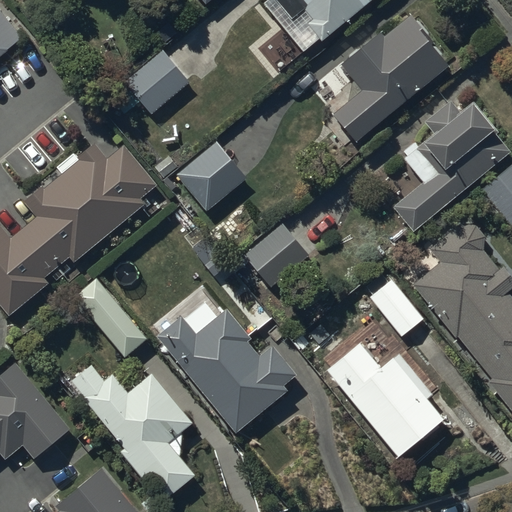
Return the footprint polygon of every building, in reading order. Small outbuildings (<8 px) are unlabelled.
[(195,0),(204,11),(217,0),(195,0)] [(270,0),(272,3),(258,14),(275,35),(281,30),(303,57),(318,44),(321,48),(379,0),(378,0),(270,0)] [(428,45),(408,21),(383,43),(380,39),(366,50),(358,50),(349,57),(348,66),(340,72),(352,87),(347,108),(345,109),(344,108),(332,118),(333,120),(331,122),(355,148),(447,73),(425,48),(428,45)] [(123,87),(151,119),(187,88),(160,56),(123,87)] [(392,213),(412,238),(510,159),(495,140),(496,139),(472,108),(459,118),(450,107),(424,128),(427,133),(405,151),(406,153),(402,156),(406,161),(402,164),(422,189),(392,213)] [(175,177),(206,217),(247,184),(216,145),(175,177)] [(0,228),(0,304),(10,317),(160,196),(125,153),(111,164),(99,149),(0,228)] [(511,167),(481,194),(511,229),(511,167)] [(150,236),(173,265),(184,256),(191,265),(174,279),(181,289),(199,274),(214,292),(231,278),(179,213),(150,236)] [(281,227),(242,259),(267,290),(306,259),(281,227)] [(439,267),(411,289),(456,344),(457,343),(491,384),(486,387),(511,418),(511,303),(507,298),(511,293),(511,284),(502,273),(498,276),(482,256),(484,242),(476,231),(460,230),(429,254),(439,267)] [(135,329),(95,281),(70,302),(110,350),(135,329)] [(368,302),(400,341),(424,321),(391,281),(370,298),(371,299),(368,302)] [(155,343),(235,440),(286,398),(281,392),(295,381),(271,352),(258,363),(241,343),(240,344),(229,330),(204,351),(181,322),(155,343)] [(360,349),(324,378),(397,466),(445,427),(427,406),(434,400),(399,357),(380,373),(360,349)] [(0,378),(0,468),(22,451),(32,464),(69,434),(14,367),(0,378)] [(147,484),(164,506),(194,483),(189,475),(190,474),(179,461),(181,438),(192,430),(152,379),(127,398),(112,379),(105,385),(90,367),(67,384),(83,404),(82,405),(122,456),(119,458),(142,488),(147,484)] [(55,511),(133,511),(102,474),(55,511)]
